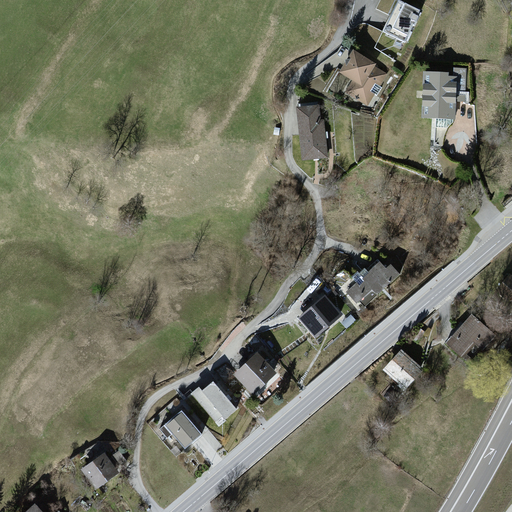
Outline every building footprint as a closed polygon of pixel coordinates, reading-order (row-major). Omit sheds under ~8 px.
[(424,12),(402,0),(384,33),(407,45),(424,12)] [(378,63),(357,50),(340,75),(352,82),(345,94),(368,109),(389,76),(376,67),(378,63)] [(459,74),(427,72),(424,118),(456,120),(459,74)] [(323,104),(300,106),(305,162),(328,160),(323,104)] [(399,282),(382,264),(349,294),(358,303),(373,289),(381,298),(399,282)] [(511,300),(511,279),(510,277),(497,292),(510,303),(511,300)] [(343,316),(328,297),(300,319),(316,338),(343,316)] [(501,338),(476,315),(447,345),(463,360),(477,345),(487,354),(501,338)] [(425,372),(404,352),(385,371),(407,392),(425,372)] [(279,375),(261,353),(235,375),(253,396),(279,375)] [(239,412),(216,384),(205,394),(227,421),(239,412)] [(204,435),(184,413),(167,428),(187,451),(204,435)] [(117,471),(104,452),(81,466),(94,486),(117,471)] [(44,511),(35,501),(22,511),(44,511)]
